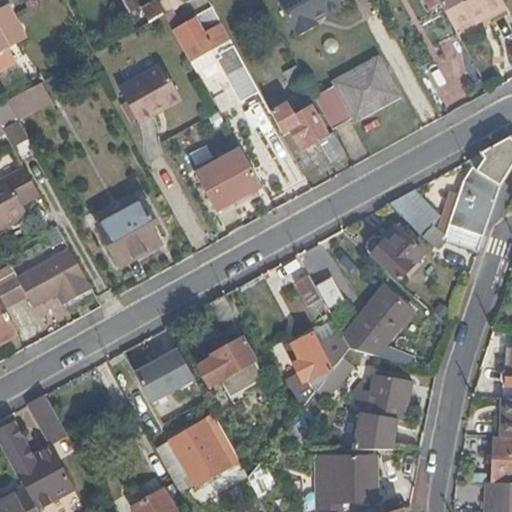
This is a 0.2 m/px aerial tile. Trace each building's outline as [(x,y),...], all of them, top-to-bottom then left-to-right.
[(339,0),(278,0),(296,33),(303,35),(314,29),(316,22),(343,7),(339,0)] [(437,0),(455,31),(478,19),(485,16),(487,19),(506,8),(501,0),(437,0)] [(0,69),(15,61),(8,49),(25,40),(8,8),(0,12),(0,69)] [(511,16),(506,8),(487,19),(491,27),(511,16)] [(228,38),(213,10),(209,11),(192,20),(193,21),(174,32),(191,62),(230,40),(228,38)] [(234,48),(230,40),(191,62),(197,74),(217,63),(223,60),(220,56),(234,48)] [(241,105),(260,95),(234,48),(220,56),(223,60),(217,63),(241,105)] [(338,86),(315,98),(334,132),(356,120),(357,122),(401,98),(380,60),(336,83),(338,86)] [(162,65),(119,90),(139,126),(183,101),(162,65)] [(313,94),(300,70),(290,75),(296,86),(293,88),(300,100),(313,94)] [(40,84),(27,91),(37,110),(51,103),(40,84)] [(8,102),(18,121),(37,110),(27,91),(8,102)] [(0,106),(0,130),(12,124),(18,121),(8,102),(0,106)] [(321,140),(327,137),(312,109),(296,118),(288,104),(270,114),(284,138),(290,134),(300,151),(321,140)] [(18,121),(12,124),(18,136),(24,133),(18,121)] [(347,156),(334,132),(327,137),(321,140),(334,163),(347,156)] [(416,191),(391,204),(423,238),(439,251),(445,243),(478,253),(501,186),(511,167),(511,139),(510,138),(482,154),(485,159),(478,170),(473,167),(465,180),(445,238),(433,229),(441,217),(416,191)] [(239,152),(196,176),(216,213),(258,189),(239,152)] [(40,198),(25,171),(0,184),(0,231),(29,215),(24,207),(40,198)] [(156,224),(143,203),(100,226),(121,265),(159,244),(150,227),(156,224)] [(401,232),(390,244),(385,240),(382,238),(379,237),(376,237),(373,238),(370,240),(368,244),(368,247),(368,249),(370,253),(399,281),(424,254),(401,232)] [(64,305),(91,289),(69,250),(17,280),(31,305),(33,309),(57,295),(64,305)] [(333,299),(350,290),(334,260),(317,269),(333,299)] [(323,300),(310,276),(296,284),(309,307),(323,300)] [(17,280),(0,290),(0,301),(9,318),(31,305),(17,280)] [(350,349),(377,356),(415,311),(385,286),(343,336),(350,349)] [(357,303),(350,290),(333,299),(340,312),(357,303)] [(226,296),(211,304),(223,326),(238,318),(226,296)] [(0,345),(19,336),(9,318),(0,301),(0,345)] [(296,396),(304,410),(317,393),(344,357),(345,355),(340,348),(334,356),(327,360),(314,335),(292,346),(300,362),(295,364),(305,385),(296,396)] [(244,341),(215,357),(216,360),(201,368),(212,387),(223,381),(233,400),(266,380),(244,341)] [(287,349),(295,364),(300,362),(292,346),(287,349)] [(179,350),(135,374),(152,404),(195,379),(179,350)] [(344,357),(317,393),(328,401),(355,365),(344,357)] [(354,453),(393,452),(398,422),(396,422),(401,399),(403,399),(408,400),(412,382),(406,382),(410,366),(381,357),(377,377),(373,376),(367,409),(361,408),(354,453)] [(28,405),(46,436),(64,426),(47,395),(28,405)] [(403,399),(398,422),(404,423),(408,400),(403,399)] [(500,399),(497,438),(502,439),(505,399),(500,399)] [(511,438),(511,399),(505,399),(502,439),(511,438)] [(217,451),(231,443),(216,417),(173,443),(171,443),(196,488),(227,471),(217,451)] [(15,424),(0,432),(0,440),(19,476),(37,466),(15,424)] [(60,462),(78,452),(64,426),(46,436),(60,462)] [(494,438),(492,484),(511,484),(511,438),(502,439),(497,438),(494,438)] [(184,494),(196,488),(171,443),(159,451),(184,494)] [(376,511),(377,458),(332,458),(331,471),(321,473),(320,497),(343,498),(342,511),(376,511)] [(51,476),(62,496),(86,483),(75,463),(51,476)] [(86,483),(62,496),(70,511),(73,511),(95,501),(86,483)] [(487,484),(484,511),(511,511),(511,484),(492,484),(487,484)] [(0,511),(38,511),(26,488),(0,501),(0,511)] [(176,511),(164,491),(132,510),(133,511),(176,511)]
